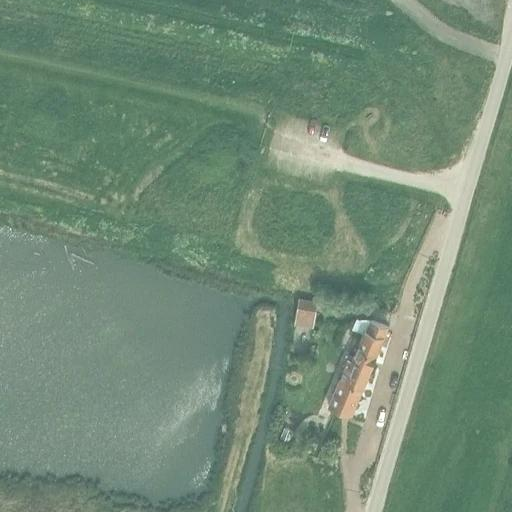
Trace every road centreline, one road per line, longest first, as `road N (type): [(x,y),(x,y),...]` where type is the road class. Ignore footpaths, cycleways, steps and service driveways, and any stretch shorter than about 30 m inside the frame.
road 1 (tertiary): [(374,511),(511,42)]
road 2 (track): [(474,169),(417,86),(366,60),(114,0)]
road 3 (track): [(0,72),(264,137)]
